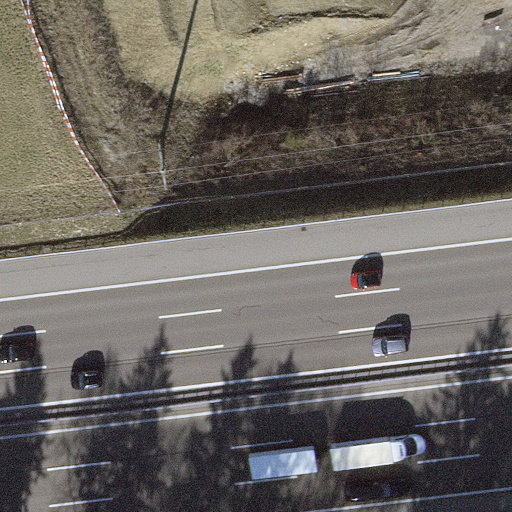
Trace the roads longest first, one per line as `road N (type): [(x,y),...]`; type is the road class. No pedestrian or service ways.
road 1 (motorway): [(0,476),(511,415)]
road 2 (motorway): [(511,313),(0,374)]
